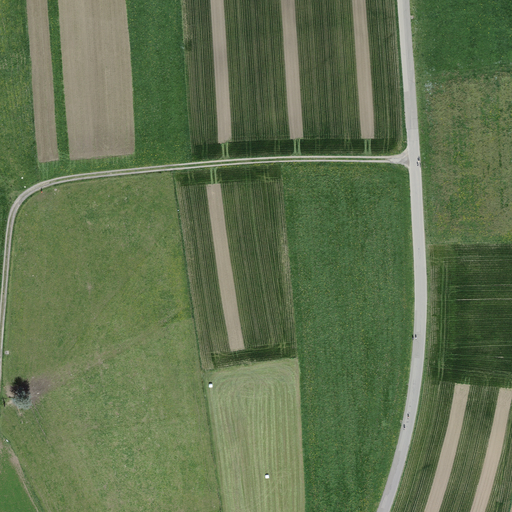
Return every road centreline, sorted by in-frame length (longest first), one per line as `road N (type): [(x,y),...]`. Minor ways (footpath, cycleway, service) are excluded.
road 1 (track): [(413,160),(240,161),(36,186),(12,215),(0,350)]
road 2 (unclassified): [(402,0),(421,301),(410,411),(382,511)]
